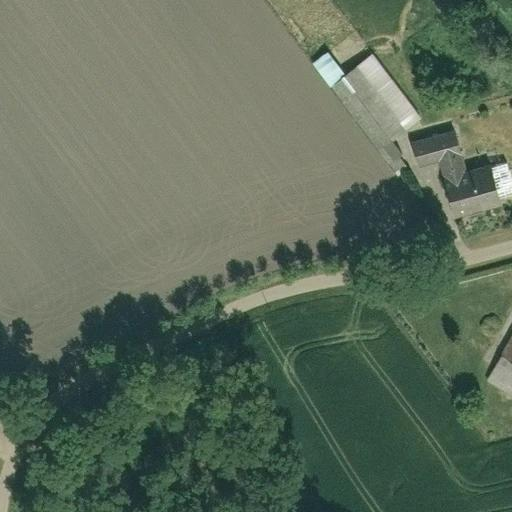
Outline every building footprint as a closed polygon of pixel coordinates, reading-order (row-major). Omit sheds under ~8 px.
[(477,12),(472,0),(440,0),(448,22),(477,12)] [(351,72),(334,49),(315,64),(332,86),(351,72)] [(426,117),(377,52),(351,72),(332,86),(390,162),(406,150),(398,139),(426,117)] [(461,127),(417,140),(424,165),(444,159),(468,151),(461,127)] [(444,159),(450,179),(474,171),(468,151),(444,159)] [(474,171),(450,179),(461,216),(509,201),(498,164),(474,171)] [(511,353),(509,352),(493,380),(511,391),(511,353)]
